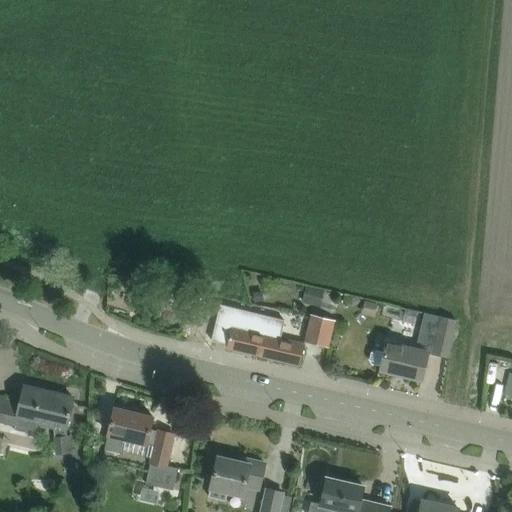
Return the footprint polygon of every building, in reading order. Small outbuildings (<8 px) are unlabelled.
[(321,307),(325,290),(306,286),(303,302),(321,307)] [(252,292),(254,302),(263,301),(262,291),(252,292)] [(415,316),(416,311),(416,310),(404,308),(403,314),(415,316)] [(334,319),(312,313),(305,340),(328,346),(334,319)] [(381,366),(380,367),(380,370),(421,380),(428,352),(447,357),(456,320),(424,313),(415,349),(404,346),(405,345),(389,342),(386,342),(384,352),(376,350),(371,353),(370,360),(372,364),(381,366)] [(231,327),(226,347),(299,364),(304,344),(279,338),(281,328),(252,322),(253,318),(237,314),(234,328),(231,327)] [(0,423),(15,428),(14,429),(33,433),(35,422),(53,427),(55,454),(74,452),(72,434),(67,435),(66,430),(68,417),(73,398),(24,386),(19,406),(1,401),(2,398),(0,397),(0,423)] [(114,407),(110,427),(105,448),(121,452),(124,440),(154,447),(146,484),(173,490),(178,469),(166,466),(174,434),(158,431),(157,434),(149,432),(153,417),(114,407)] [(217,456),(213,476),(211,487),(208,496),(226,500),(228,491),(241,494),(243,485),(258,488),(260,483),(264,463),(250,460),(249,464),(217,456)] [(322,497),(320,504),(310,502),(307,511),(388,511),(390,507),(360,500),(363,486),(326,478),(322,497)] [(287,511),(291,496),(279,494),(280,492),(266,489),(260,511),(287,511)] [(457,511),(458,507),(422,500),(422,501),(419,511),(457,511)]
